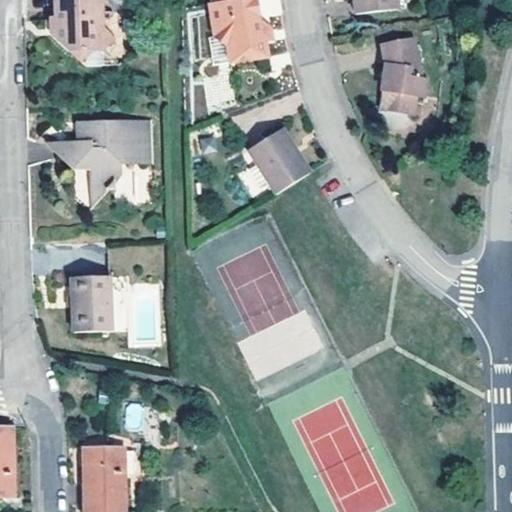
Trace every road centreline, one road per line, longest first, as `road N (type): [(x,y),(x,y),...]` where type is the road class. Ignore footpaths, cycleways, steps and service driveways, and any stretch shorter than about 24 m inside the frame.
road 1 (residential): [(17,405),(3,0)]
road 2 (residential): [(300,0),(329,113),(357,177),(435,272),(473,292),(500,294)]
road 3 (residential): [(500,294),(505,511)]
road 4 (residential): [(506,138),(500,294)]
road 5 (residential): [(17,405),(35,412),(47,435),(50,511)]
